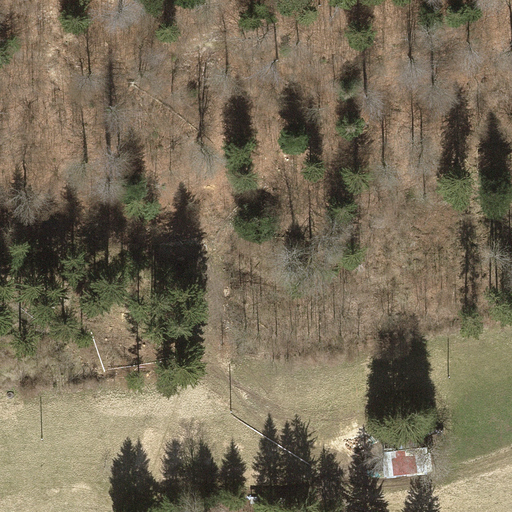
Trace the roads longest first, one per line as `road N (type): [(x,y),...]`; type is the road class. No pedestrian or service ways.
road 1 (track): [(347,470),(350,458),(272,436),(219,379),(207,339),(224,278),(212,255),(129,245),(0,204)]
road 2 (track): [(511,455),(420,481),(373,482),(347,470)]
